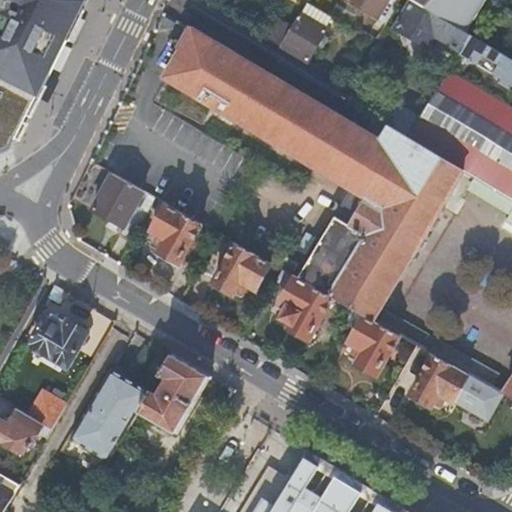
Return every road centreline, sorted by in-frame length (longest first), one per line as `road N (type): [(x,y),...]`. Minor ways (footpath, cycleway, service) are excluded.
road 1 (residential): [(488,511),(60,258),(48,238)]
road 2 (residential): [(58,157),(77,133),(138,0)]
